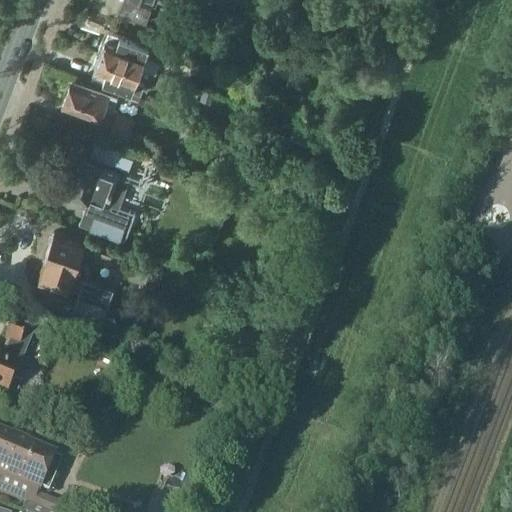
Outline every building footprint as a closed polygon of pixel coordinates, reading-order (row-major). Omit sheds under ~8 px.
[(122,0),(118,13),(147,23),(152,8),(148,7),(150,0),(158,0),(168,4),(169,0),(122,0)] [(109,30),(101,53),(140,67),(145,55),(153,58),(168,64),(171,54),(157,48),(109,30)] [(140,67),(100,53),(92,76),(141,94),(144,85),(135,81),(140,67)] [(117,100),(71,83),(63,104),(100,118),(104,108),(112,112),(117,100)] [(281,111),(290,115),(294,105),(284,102),(281,111)] [(117,113),(112,126),(130,132),(134,119),(117,113)] [(292,139),(312,146),(316,136),(296,129),(292,139)] [(81,154),(68,192),(88,199),(89,199),(99,202),(90,226),(121,238),(129,215),(111,208),(124,173),(128,175),(135,156),(94,142),(89,157),(81,154)] [(45,257),(38,277),(68,288),(68,287),(80,291),(76,300),(72,313),(102,323),(114,289),(86,279),(89,269),(78,266),(86,242),(53,230),(44,257),(45,257)] [(114,247),(99,242),(96,252),(110,257),(114,247)] [(0,399),(4,401),(7,393),(15,396),(20,384),(13,381),(32,334),(39,337),(43,327),(15,315),(11,325),(9,325),(4,338),(9,340),(0,362),(0,361),(0,399)] [(184,389),(128,368),(122,382),(177,403),(180,397),(181,398),(184,389)] [(0,434),(0,472),(4,474),(0,483),(0,493),(25,504),(22,511),(24,511),(66,511),(68,507),(36,494),(39,488),(41,489),(43,489),(47,488),(49,487),(51,484),(52,481),(52,477),(51,474),(49,472),(53,472),(57,471),(60,468),(60,464),(58,460),(55,458),(52,457),(0,434)]
